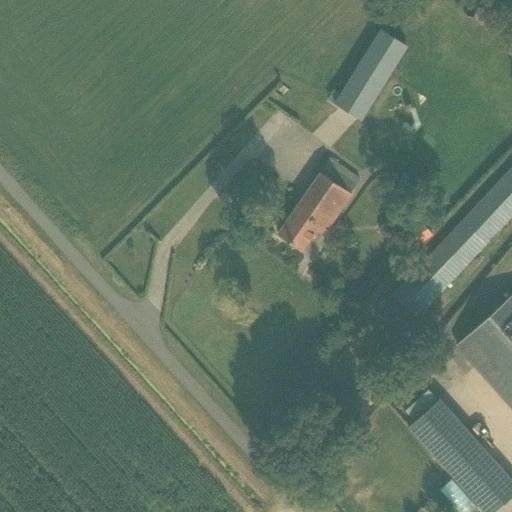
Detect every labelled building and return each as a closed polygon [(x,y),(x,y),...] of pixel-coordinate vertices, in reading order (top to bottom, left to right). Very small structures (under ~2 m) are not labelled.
[(340,93),(334,103),(361,119),(388,76),(407,46),(406,45),(380,29),(340,93)] [(278,234),(302,250),(317,229),(324,234),(352,194),(350,192),(360,179),(330,158),(278,234)] [(511,169),(407,280),(394,294),(414,314),(428,300),(511,215),(511,169)] [(400,229),(411,248),(432,236),(421,217),(400,229)] [(380,227),(379,231),(381,235),(384,237),(388,238),(391,236),(394,233),(394,229),(393,226),(390,223),(386,223),(382,224),(380,227)] [(511,294),(455,346),(511,409),(511,294)] [(373,358),(358,373),(366,382),(381,366),(373,358)] [(359,383),(352,388),(361,402),(368,398),(359,383)] [(412,418),(436,397),(428,389),(405,410),(412,418)] [(511,480),(440,399),(409,427),(484,511),(493,511),(511,495),(511,480)]
